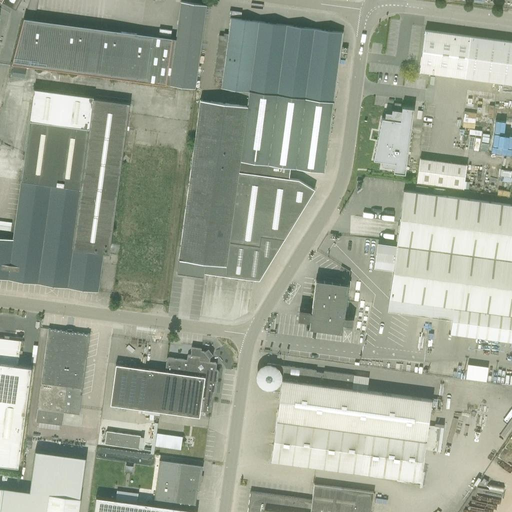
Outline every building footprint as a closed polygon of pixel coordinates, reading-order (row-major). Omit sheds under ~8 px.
[(0,0),(16,9),(20,0),(0,0)] [(24,18),(12,64),(168,85),(168,84),(194,88),(206,5),(181,2),(176,39),(96,28),(24,18)] [(224,36),(219,35),(214,76),(222,77),(221,87),(249,91),(258,21),(230,17),(228,37),(224,37),(224,36)] [(277,95),(286,25),(258,21),(249,91),(277,95)] [(314,29),(286,25),(277,95),(305,99),(314,29)] [(305,99),(333,102),(342,32),(314,29),(305,99)] [(419,72),(511,84),(511,41),(425,30),(419,72)] [(26,69),(13,67),(12,76),(24,78),(26,69)] [(93,98),(93,97),(34,88),(21,180),(13,239),(0,237),(0,278),(98,291),(103,252),(109,253),(121,162),(130,164),(131,155),(122,154),(129,104),(93,98)] [(249,91),(247,106),(240,161),(268,164),(272,130),(277,95),(249,91)] [(272,130),(328,137),(333,102),(305,99),(277,95),(272,130)] [(200,100),(191,169),(238,175),(238,171),(288,178),(290,167),(240,161),(247,106),(200,100)] [(394,167),(393,172),(405,173),(413,108),(402,107),(394,106),(393,109),(392,109),(391,113),(385,112),(384,119),(382,118),(373,160),(382,161),(382,166),(394,167)] [(268,164),(290,167),(324,172),(328,137),(272,130),(268,164)] [(152,146),(150,158),(163,159),(164,155),(153,153),(153,150),(170,152),(170,148),(152,146)] [(418,157),(416,182),(463,187),(466,162),(418,157)] [(204,272),(206,272),(206,273),(224,275),(225,266),(238,175),(191,169),(190,174),(180,249),(179,259),(177,272),(203,276),(204,272)] [(314,189),(305,183),(298,179),(288,178),(238,171),(238,175),(225,266),(224,275),(225,275),(259,280),(278,248),(280,238),(284,239),(314,189)] [(396,244),(511,259),(511,204),(403,190),(396,244)] [(511,259),(396,244),(389,298),(453,307),(450,333),(511,341),(511,259)] [(316,280),(312,304),(311,312),(309,312),(309,311),(299,310),(298,319),(308,320),(310,320),(309,328),(341,332),(343,324),(353,325),(353,318),(344,317),(345,308),(348,284),(316,280)] [(79,414),(90,334),(71,332),(72,329),(67,329),(67,331),(48,328),(36,422),(61,425),(63,412),(79,414)] [(0,463),(18,466),(31,366),(18,365),(21,340),(0,337),(0,463)] [(115,364),(110,405),(199,417),(200,411),(208,412),(210,411),(213,393),(214,393),(216,392),(218,371),(217,369),(216,369),(217,364),(215,362),(209,361),(210,357),(213,355),(208,348),(205,351),(201,350),(201,348),(192,346),(191,354),(189,354),(187,355),(187,359),(168,357),(166,358),(165,371),(115,364)] [(421,480),(425,449),(437,450),(440,426),(428,425),(432,399),(352,389),(354,375),(324,371),(323,372),(316,371),(316,369),(267,363),(266,363),(265,364),(263,364),(262,365),(261,365),(260,366),(258,367),(258,368),(257,369),(256,370),(255,372),(255,373),(255,374),(255,376),(255,377),(255,379),(255,380),(256,381),(256,383),(257,384),(258,385),(259,386),(260,387),(261,387),(263,388),(264,389),(280,391),(271,460),(280,461),(360,471),(421,480)] [(465,378),(486,380),(487,365),(466,363),(465,378)] [(138,448),(140,435),(106,431),(105,443),(105,444),(138,448)] [(77,511),(80,498),(85,457),(35,451),(29,491),(2,487),(0,499),(0,511),(77,511)] [(101,458),(93,511),(196,511),(202,472),(159,467),(101,458)] [(159,460),(159,467),(202,472),(202,466),(180,463),(159,460)] [(311,499),(250,491),(247,511),(370,511),(373,492),(314,484),(311,499)]
